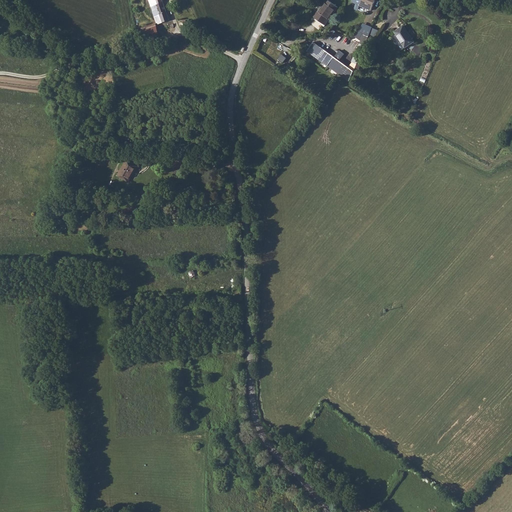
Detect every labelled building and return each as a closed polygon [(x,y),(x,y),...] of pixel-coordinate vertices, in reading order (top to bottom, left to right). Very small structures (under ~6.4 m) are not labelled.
[(154,0),(156,3),(150,5),(156,22),(168,18),(162,0),(154,0)] [(330,0),(324,0),(314,15),(325,23),(337,5),(330,0)] [(350,0),(351,0),(356,2),(355,5),(358,6),(359,4),(370,8),(373,0),(350,0)] [(154,22),(139,27),(143,40),(158,36),(154,22)] [(403,23),(394,29),(405,44),(414,38),(403,23)] [(331,36),(336,29),(331,28),(327,34),(331,36)] [(361,35),(351,60),(356,63),(367,35),(362,32),(361,35)] [(303,49),(313,55),(319,46),(312,41),(308,47),(305,46),(303,49)] [(319,46),(313,55),(349,79),(353,69),(319,46)] [(338,58),(342,52),(338,49),(333,55),(338,58)] [(127,182),(136,166),(126,160),(117,176),(127,182)] [(190,270),(186,274),(190,278),(194,274),(190,270)] [(185,400),(192,400),(192,394),(190,394),(190,391),(192,391),(192,388),(190,388),(189,385),(191,385),(190,377),(186,377),(186,381),(183,381),(185,400)]
